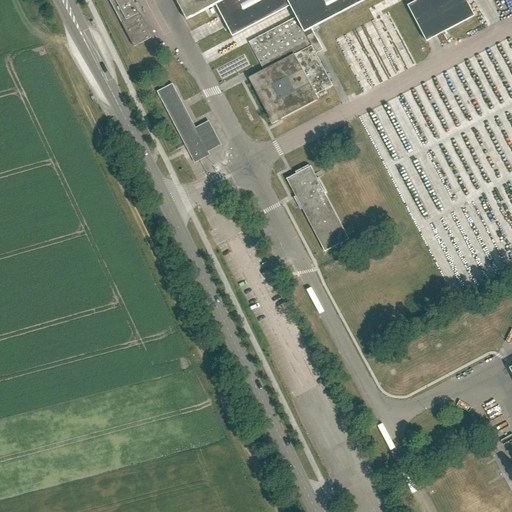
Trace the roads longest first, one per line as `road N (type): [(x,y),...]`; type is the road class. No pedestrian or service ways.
road 1 (tertiary): [(316,511),(64,0)]
road 2 (unknown): [(511,24),(251,164)]
road 3 (unknown): [(251,164),(380,415)]
road 4 (unknown): [(251,164),(189,56),(144,0)]
